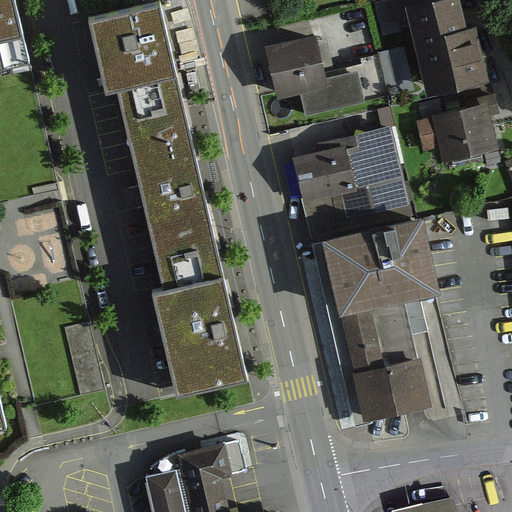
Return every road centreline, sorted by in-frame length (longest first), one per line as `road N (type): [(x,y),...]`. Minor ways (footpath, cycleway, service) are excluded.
road 1 (secondary): [(320,477),(208,0)]
road 2 (unknown): [(502,451),(458,190)]
road 3 (residential): [(511,449),(320,477)]
